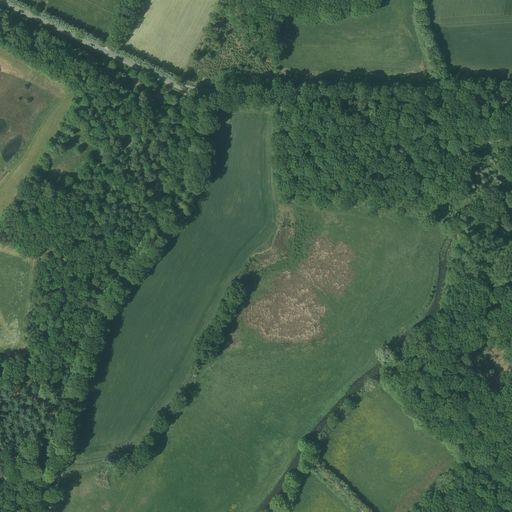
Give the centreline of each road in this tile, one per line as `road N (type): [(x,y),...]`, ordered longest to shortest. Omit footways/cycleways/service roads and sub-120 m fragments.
road 1 (unclassified): [(46,511),(98,320),(192,196),(214,91)]
road 2 (tertiary): [(511,100),(214,91)]
road 3 (tertiary): [(214,91),(170,83),(0,1)]
road 4 (track): [(87,79),(174,108),(211,110)]
